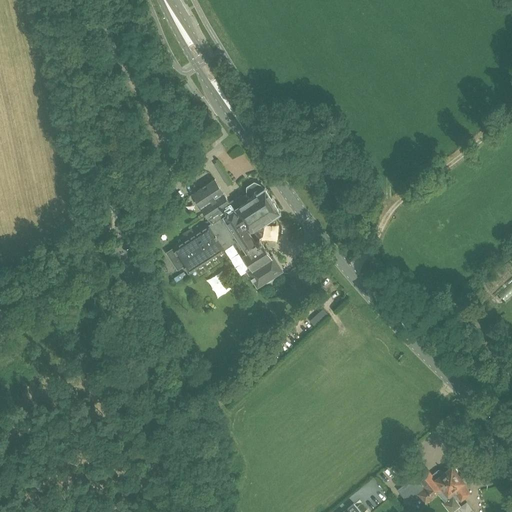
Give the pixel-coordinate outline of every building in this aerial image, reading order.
[(201,207),(211,223),(199,230),(165,251),(178,270),(183,266),(188,272),(224,249),(223,247),(235,240),(244,254),(252,267),(247,270),(248,271),(243,274),(247,280),(251,277),(257,286),(282,270),(273,255),(271,256),(260,239),(264,237),(266,226),(264,222),(281,212),(265,187),(263,188),(261,184),(254,181),(247,186),(247,192),(250,197),(248,198),(249,199),(233,208),(214,178),(191,193),(195,198),(195,202),(197,205),(199,207),(201,207)] [(184,271),(174,278),(177,282),(186,275),(184,271)] [(328,314),(323,309),(310,321),(315,326),(328,314)] [(407,502),(413,497),(416,494),(417,494),(424,503),(437,493),(444,502),(442,504),(448,511),(451,511),(459,506),(455,500),(457,498),(460,501),(470,494),(462,484),(464,482),(462,480),(464,479),(460,475),(459,476),(457,473),(457,471),(454,468),(452,468),(451,467),(444,473),(441,469),(439,469),(430,476),(424,468),(415,475),(415,476),(406,483),(402,486),(398,490),(407,502)] [(341,511),(360,511),(353,503),(341,511)]
